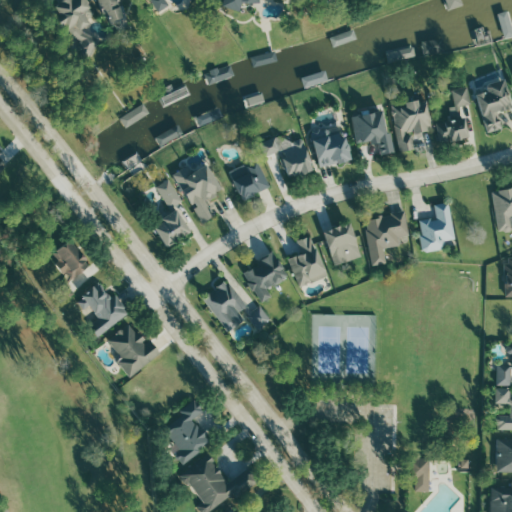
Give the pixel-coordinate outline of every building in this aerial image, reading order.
[(91,60),(102,40),(86,32),(96,11),(88,7),(91,1),(89,0),(63,0),(53,22),(84,37),(76,53),(91,60)] [(101,0),(108,30),(128,25),(121,0),(101,0)] [(160,12),(171,5),(167,0),(159,0),(155,3),(160,12)] [(427,56),(442,52),(440,39),(424,42),(427,56)] [(278,62),(277,53),(254,55),(255,65),(278,62)] [(235,75),(232,64),(207,72),(211,84),(235,75)] [(479,94),(488,133),(504,129),(500,113),(511,109),(511,102),(506,80),(487,85),(489,92),(479,94)] [(454,90),(457,106),(450,107),(453,120),(439,123),(443,143),(471,138),(465,106),(473,104),(469,87),(454,90)] [(413,134),(435,130),(428,99),(393,107),(402,152),(417,149),(413,134)] [(128,128),(152,112),(145,103),(122,118),(128,128)] [(216,121),(214,111),(198,116),(200,126),(216,121)] [(354,116),(358,144),(380,141),(382,154),(396,153),(393,133),(388,133),(385,112),(354,116)] [(320,167),(352,160),(343,122),(312,130),(320,167)] [(179,139),(175,129),(157,136),(161,146),(179,139)] [(261,143),(266,157),(282,151),(291,178),(315,169),(304,138),(288,143),(285,134),(261,143)] [(271,187),(259,159),(230,171),(243,200),(271,187)] [(174,174),(193,206),(194,205),(204,223),(215,216),(206,200),(223,190),(209,165),(191,175),(187,167),(174,174)] [(183,201),(170,179),(158,186),(170,208),(183,201)] [(511,189),(493,192),(499,232),(511,230),(511,189)] [(420,221),(425,253),(445,249),(444,241),(457,240),(451,202),(436,204),(438,218),(420,221)] [(192,232),(178,211),(154,227),(168,248),(192,232)] [(374,266),(388,264),(386,248),(401,246),(399,237),(411,235),(407,212),(366,219),(374,266)] [(325,232),(337,266),(364,256),(351,222),(325,232)] [(299,287),(328,278),(314,236),(298,241),(301,251),(289,255),(299,287)] [(53,253),(71,280),(92,267),(74,240),(53,253)] [(273,297),(269,288),(289,278),(277,254),(245,270),(261,303),(273,297)] [(231,280),(206,297),(229,331),(244,321),(239,314),(246,309),(259,330),(272,321),(262,306),(252,312),(231,280)] [(131,314),(117,295),(113,298),(102,283),(78,300),(84,309),(90,305),(100,319),(91,326),(99,337),(131,314)] [(130,377),(163,354),(153,340),(147,344),(132,322),(109,339),(122,358),(119,360),(130,377)] [(499,385),(511,384),(511,344),(511,363),(499,363),(499,385)] [(511,429),(511,399),(511,388),(498,388),(497,407),(511,408),(511,415),(498,415),(498,429),(511,429)] [(163,423),(183,451),(177,455),(184,464),(213,443),(195,418),(206,410),(197,398),(163,423)] [(498,471),(511,471),(511,438),(499,438),(498,471)] [(228,482),(223,468),(218,470),(213,456),(180,469),(185,485),(195,482),(203,504),(199,505),(201,510),(258,490),(252,473),(228,482)] [(416,458),(415,490),(431,491),(432,458),(416,458)] [(492,511),(511,511),(511,486),(492,487),(492,511)]
